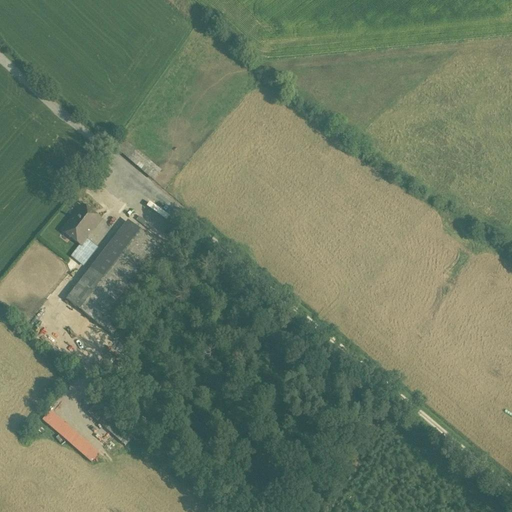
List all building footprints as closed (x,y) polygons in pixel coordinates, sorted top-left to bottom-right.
[(161,173),(119,137),(111,146),(153,182),(161,173)] [(106,220),(84,203),(61,231),(81,247),(71,259),(85,270),(99,251),(88,242),(106,220)] [(170,220),(148,204),(140,215),(162,232),(170,220)] [(171,260),(128,225),(66,301),(109,336),(171,260)] [(138,438),(98,404),(89,415),(129,449),(138,438)] [(102,456),(53,415),(46,424),(95,465),(102,456)]
